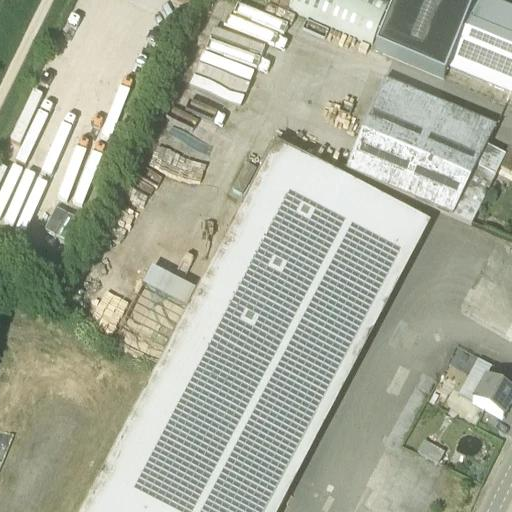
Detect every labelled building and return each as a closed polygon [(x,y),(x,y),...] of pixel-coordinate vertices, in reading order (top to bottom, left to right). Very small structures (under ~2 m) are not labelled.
[(176,0),(142,0),(141,4),(172,15),(177,0),(176,0)] [(511,11),(484,0),(392,0),(390,6),(375,0),(289,0),(283,15),(443,79),(446,71),(511,97),(511,11)] [(234,24),(227,49),(279,63),(286,38),(234,24)] [(498,123),(383,79),(347,169),(473,222),(498,170),(505,152),(488,143),(498,123)] [(280,511),(429,229),(417,222),(341,182),(273,147),(82,511),(280,511)] [(511,149),(508,148),(498,170),(511,176),(511,149)] [(465,309),(511,329),(511,272),(499,266),(478,310),(467,304),(465,309)] [(186,312),(195,293),(151,272),(142,291),(186,312)] [(501,422),(511,402),(511,395),(483,380),(470,404),(501,422)]
